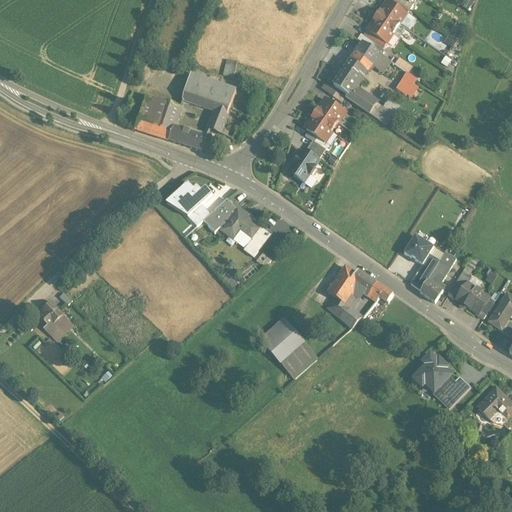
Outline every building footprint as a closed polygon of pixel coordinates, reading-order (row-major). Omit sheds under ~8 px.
[(410,4),(403,0),(395,0),(395,1),(410,11),(413,6),(410,4)] [(410,11),(395,1),(392,6),(407,16),(410,11)] [(392,6),(388,4),(384,10),(382,9),(380,13),(400,26),(407,16),(392,6)] [(400,26),(380,13),(373,22),(393,36),(400,27),(400,26)] [(393,36),(373,22),(370,26),(372,27),(368,33),(370,35),(386,46),(393,36)] [(400,27),(393,36),(399,40),(405,30),(400,27)] [(386,46),(370,35),(366,40),(376,46),(383,51),(386,46)] [(366,40),(361,36),(358,41),(363,45),(372,51),(376,46),(366,40)] [(372,51),(363,45),(350,63),(365,73),(368,76),(373,69),(381,57),(372,51)] [(381,57),(373,69),(382,76),(391,64),(381,57)] [(412,70),(399,61),(395,66),(407,75),(412,70)] [(237,64),(227,62),(223,77),(233,80),(237,64)] [(365,73),(350,63),(334,87),(348,97),(348,98),(354,90),(365,73)] [(393,96),(402,102),(415,82),(407,76),(393,96)] [(236,93),(190,77),(182,102),(183,102),(215,113),(212,121),(224,125),(236,93)] [(376,105),(354,90),(348,98),(348,97),(346,101),(369,117),(377,106),(376,105)] [(393,96),(386,91),(376,105),(377,106),(383,111),(393,96)] [(344,100),(335,94),(332,98),(341,105),(344,100)] [(180,110),(146,98),(135,131),(169,143),(173,129),(180,110)] [(345,114),(326,102),(322,108),(320,107),(318,111),(338,124),(345,114)] [(338,124),(318,111),(311,120),(331,134),(338,124)] [(331,134),(311,120),(309,124),(310,125),(306,131),(308,133),(317,139),(324,144),(331,134)] [(224,125),(212,121),(208,132),(219,136),(224,125)] [(206,140),(173,129),(169,143),(201,154),(206,140)] [(317,139),(308,133),(305,138),(313,143),(314,144),(317,139)] [(314,144),(313,143),(305,154),(318,163),(325,152),(314,144)] [(304,153),(299,160),(298,159),(294,165),(295,166),(290,173),(295,176),(293,178),(303,185),(309,177),(311,178),(316,171),(314,169),(318,163),(305,154),(304,153)] [(201,207),(213,197),(206,189),(201,193),(197,188),(194,191),(189,185),(183,191),(185,194),(175,203),(183,212),(187,208),(192,214),(193,215),(201,207)] [(210,217),(204,223),(214,234),(220,229),(222,231),(237,212),(227,201),(210,217)] [(204,223),(210,217),(201,207),(193,215),(192,214),(187,218),(197,229),(204,223)] [(261,230),(237,212),(222,231),(222,232),(232,240),(238,232),(252,243),(261,230)] [(252,243),(238,232),(232,240),(245,251),(244,252),(253,259),(271,235),(268,232),(266,234),(261,230),(252,243)] [(434,250),(415,238),(404,256),(422,267),(429,257),(434,250)] [(422,267),(411,286),(421,293),(427,283),(434,273),(439,263),(429,257),(422,267)] [(439,263),(434,273),(442,277),(445,279),(451,270),(439,263)] [(345,270),(328,296),(329,297),(335,301),(351,311),(358,301),(352,296),(356,290),(349,285),(355,277),(345,270)] [(490,271),(485,281),(492,285),(497,274),(490,271)] [(385,292),(358,273),(355,277),(349,285),(356,290),(352,296),(358,301),(363,295),(376,304),(380,299),(379,299),(385,292)] [(442,277),(434,273),(427,283),(434,288),(442,277)] [(463,273),(448,297),(456,302),(468,285),(469,285),(473,280),(463,273)] [(434,288),(427,283),(421,293),(420,295),(435,305),(442,294),(434,288)] [(487,298),(469,285),(468,285),(456,302),(475,315),(487,298)] [(392,297),(385,292),(379,299),(380,299),(387,304),(393,297),(392,297)] [(511,300),(507,296),(489,324),(501,333),(511,316),(511,300)] [(351,311),(335,301),(334,303),(327,311),(352,331),(352,330),(361,320),(351,311)] [(490,301),(478,318),(484,321),(495,304),(490,301)] [(69,322),(52,303),(42,312),(38,316),(48,327),(55,335),(69,322)] [(69,322),(55,335),(60,341),(65,336),(62,333),(71,325),(69,322)] [(303,344),(283,322),(260,342),(280,365),(303,344)] [(55,335),(48,327),(44,331),(57,344),(60,341),(55,335)] [(425,386),(434,395),(450,379),(451,378),(445,372),(447,370),(437,360),(435,363),(430,358),(423,365),(427,368),(414,381),(423,389),(425,386)] [(450,379),(434,395),(450,410),(470,390),(459,379),(455,383),(450,379)] [(511,405),(496,390),(477,410),(491,423),(498,415),(506,423),(507,424),(511,417),(511,405)] [(511,417),(507,424),(506,423),(503,427),(509,432),(511,429),(511,417)]
